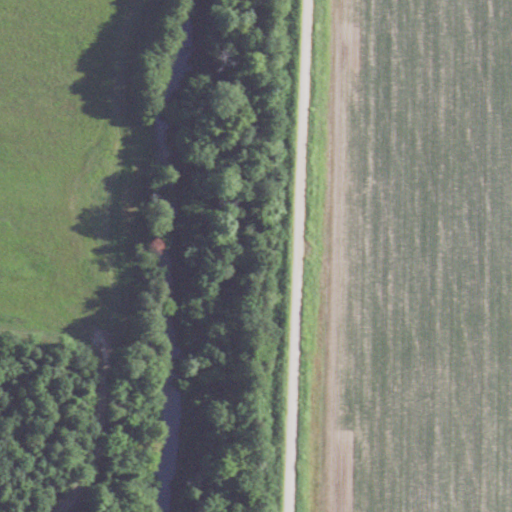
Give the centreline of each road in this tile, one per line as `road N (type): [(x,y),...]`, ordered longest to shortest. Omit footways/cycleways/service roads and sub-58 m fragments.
road 1 (residential): [(289,511),(307,0)]
road 2 (track): [(100,345),(93,441),(82,480),(54,511)]
